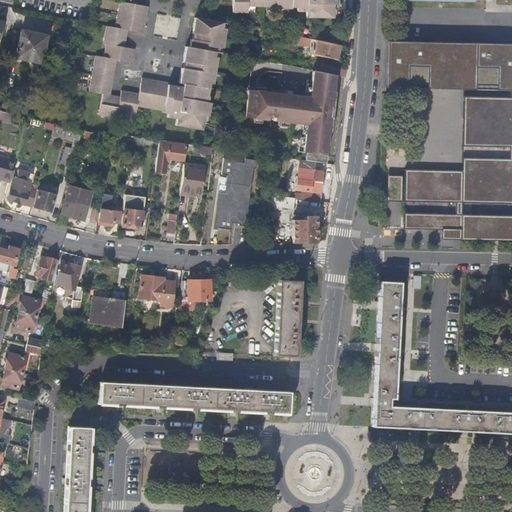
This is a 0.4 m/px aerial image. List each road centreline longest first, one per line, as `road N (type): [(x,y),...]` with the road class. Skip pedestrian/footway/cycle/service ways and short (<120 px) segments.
road 1 (residential): [(44,511),(51,388),(72,366),(325,377)]
road 2 (residential): [(368,0),(339,258)]
road 3 (residential): [(302,452),(269,438),(138,432),(122,446),(118,511)]
road 4 (residential): [(0,221),(94,247),(239,255)]
road 5 (residential): [(339,258),(511,259)]
